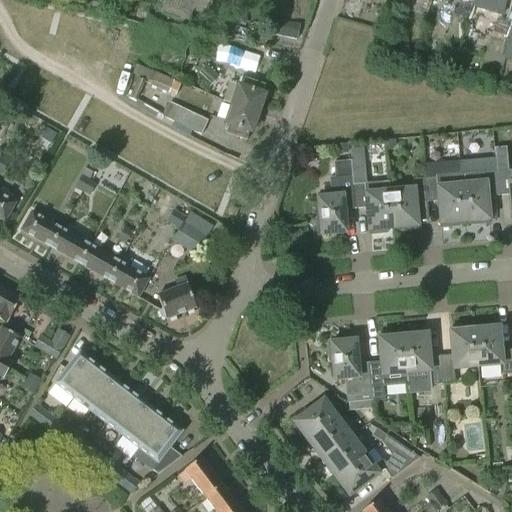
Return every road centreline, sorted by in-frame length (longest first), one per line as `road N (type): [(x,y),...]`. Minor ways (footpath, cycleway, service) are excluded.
road 1 (residential): [(233,293),(328,0)]
road 2 (residential): [(233,293),(511,268)]
road 3 (residential): [(0,259),(196,370)]
road 4 (residential): [(196,370),(301,511)]
